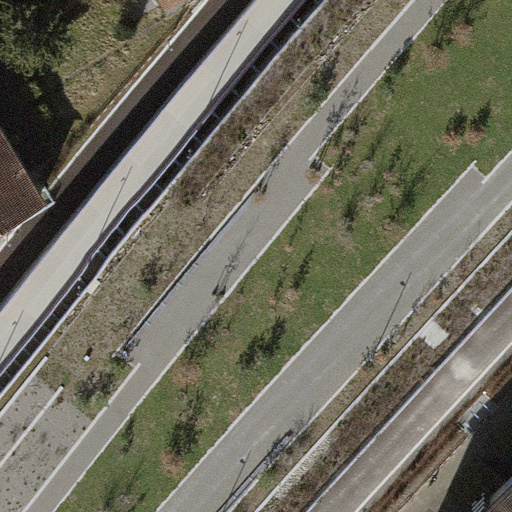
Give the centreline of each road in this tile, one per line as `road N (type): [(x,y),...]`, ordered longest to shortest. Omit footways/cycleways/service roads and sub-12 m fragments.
road 1 (motorway): [(442,0),(32,511)]
road 2 (motorway): [(157,511),(364,253),(511,91)]
road 3 (motorway): [(201,511),(511,196)]
